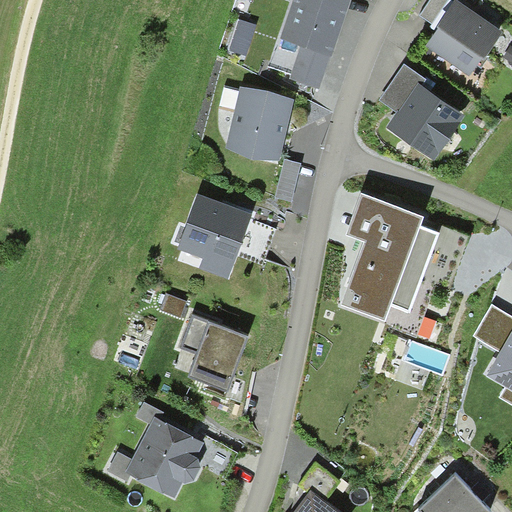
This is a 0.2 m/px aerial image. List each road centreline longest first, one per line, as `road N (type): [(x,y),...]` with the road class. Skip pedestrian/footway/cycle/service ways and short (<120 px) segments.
road 1 (residential): [(255,511),(271,472),(332,154)]
road 2 (residential): [(511,225),(332,154)]
road 3 (residential): [(332,154),(389,0)]
road 4 (track): [(31,0),(0,152)]
